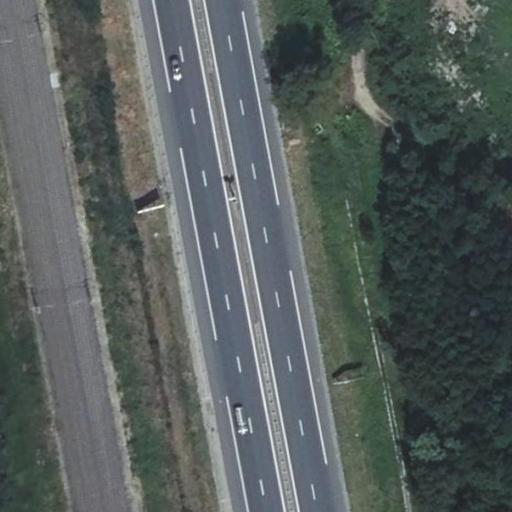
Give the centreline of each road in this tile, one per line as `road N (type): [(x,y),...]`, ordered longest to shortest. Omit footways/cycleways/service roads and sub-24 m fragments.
road 1 (motorway): [(318,511),(223,0)]
road 2 (motorway): [(170,0),(265,511)]
road 3 (track): [(358,0),(366,114),(449,171)]
